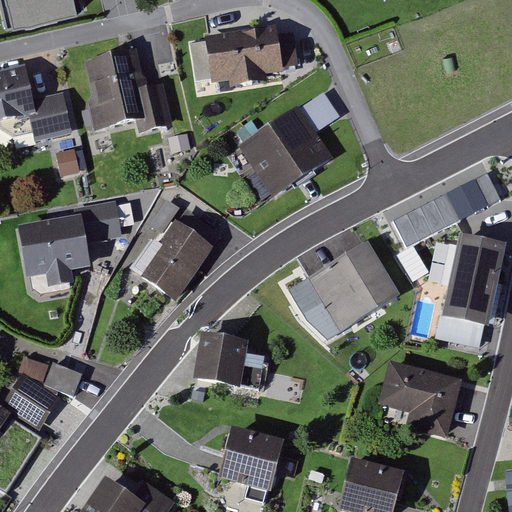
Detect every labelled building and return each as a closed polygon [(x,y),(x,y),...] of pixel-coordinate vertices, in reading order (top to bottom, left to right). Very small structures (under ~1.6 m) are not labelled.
[(82,0),(0,0),(0,5),(6,32),(85,14),(82,0)] [(280,28),(207,42),(217,91),(290,77),(280,28)] [(137,51),(89,63),(106,131),(142,122),(145,135),(178,128),(167,86),(146,91),(137,51)] [(28,68),(0,74),(0,131),(34,124),(38,143),(75,135),(66,94),(35,100),(28,68)] [(339,160),(307,114),(252,151),(283,198),(339,160)] [(84,174),(81,152),(59,155),(62,177),(84,174)] [(505,201),(492,175),(399,222),(412,248),(505,201)] [(83,226),(29,234),(36,286),(94,277),(90,250),(127,244),(121,206),(81,212),(83,226)] [(218,253),(184,224),(141,275),(175,304),(218,253)] [(508,247),(461,237),(444,319),(488,329),(490,329),(508,247)] [(403,297),(370,244),(309,281),(342,335),(403,297)] [(488,329),(444,319),(439,340),(484,349),(486,339),(488,329)] [(250,345),(203,336),(194,383),(242,391),(250,345)] [(463,385),(395,363),(382,405),(449,426),(463,385)] [(87,377),(57,365),(48,387),(78,399),(87,377)] [(64,401),(27,375),(6,406),(43,432),(64,401)] [(0,440),(15,418),(0,407),(0,440)] [(285,444),(233,431),(220,482),(271,495),(285,444)] [(409,478),(358,464),(344,511),(346,511),(399,511),(400,509),(409,478)] [(135,503),(106,484),(86,511),(173,511),(177,506),(147,486),(135,503)]
